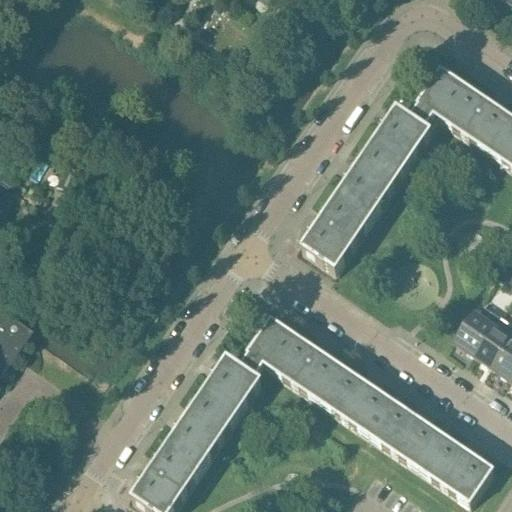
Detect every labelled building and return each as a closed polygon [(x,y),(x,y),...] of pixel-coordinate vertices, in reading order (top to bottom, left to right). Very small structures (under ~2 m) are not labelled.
[(511,0),(495,0),(511,11),(511,0)] [(397,120),(387,135),(378,148),(412,171),(440,129),(441,129),(464,95),(441,80),(418,114),(420,115),(410,129),(397,120)] [(511,131),(511,128),(478,105),(464,95),(441,129),(491,163),(511,131)] [(511,131),(491,163),(511,177),(511,131)] [(378,148),(350,189),(340,204),(374,227),(412,171),(378,148)] [(340,204),(314,242),(302,259),(336,283),(374,227),(340,204)] [(58,209),(48,224),(66,235),(75,220),(58,209)] [(0,383),(31,338),(0,317),(0,383)] [(475,363),(494,334),(476,322),(456,351),(475,363)] [(228,369),(217,384),(209,397),(243,420),(262,392),(255,388),(264,374),(271,379),(294,345),(271,329),(248,363),(250,364),(240,378),(228,369)] [(494,334),(475,363),(493,376),(511,346),(494,334)] [(344,378),(308,355),(294,345),(271,379),(321,412),(344,378)] [(510,388),(511,385),(511,345),(511,346),(493,376),(510,388)] [(394,412),(357,387),(344,378),(321,412),(371,446),(394,412)] [(209,397),(181,438),(171,453),(205,476),(243,420),(209,397)] [(444,446),(408,422),(394,412),(371,446),(421,480),(444,446)] [(472,511),(494,480),(457,455),(444,446),(421,480),(467,511),(472,511)] [(171,453),(144,492),(132,509),(136,511),(180,511),(205,476),(171,453)]
